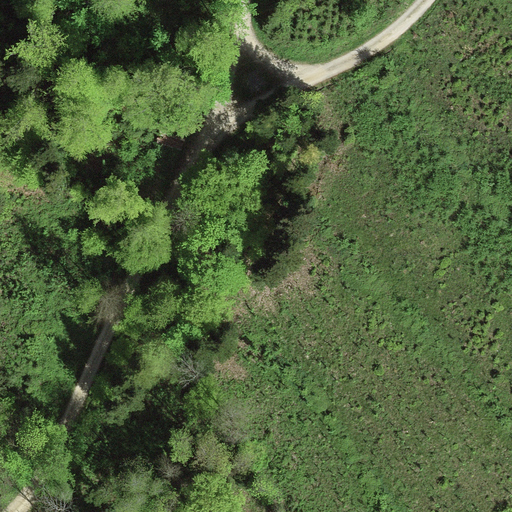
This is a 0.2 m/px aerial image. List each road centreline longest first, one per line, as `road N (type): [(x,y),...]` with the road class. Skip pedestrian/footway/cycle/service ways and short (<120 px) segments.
road 1 (track): [(0,511),(43,470),(133,261),(207,134)]
road 2 (track): [(407,0),(316,76),(207,134)]
road 3 (track): [(207,134),(239,0)]
